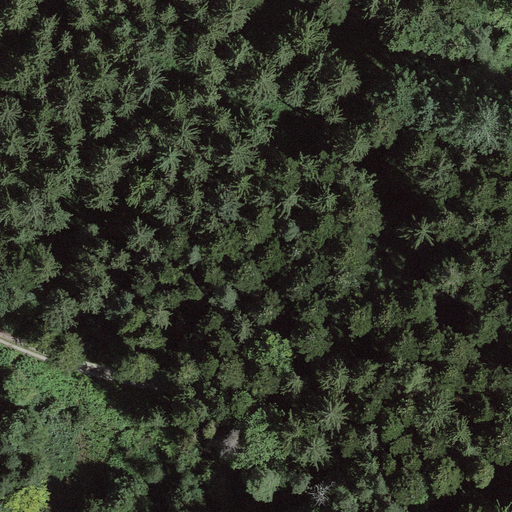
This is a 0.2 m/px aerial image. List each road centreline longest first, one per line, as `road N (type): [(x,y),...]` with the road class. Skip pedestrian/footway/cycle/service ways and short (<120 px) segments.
road 1 (track): [(0,332),(71,361),(188,389),(511,394)]
road 2 (track): [(246,0),(356,60),(441,91),(511,105)]
